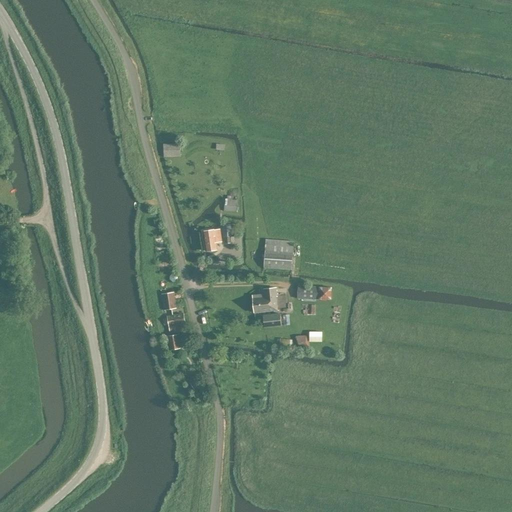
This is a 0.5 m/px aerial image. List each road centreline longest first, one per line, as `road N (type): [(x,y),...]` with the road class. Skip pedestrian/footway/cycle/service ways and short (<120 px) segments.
road 1 (tertiary): [(39,511),(89,463),(103,423),(50,114),(0,12)]
road 2 (unclassified): [(212,511),(218,405),(130,73),(93,0)]
